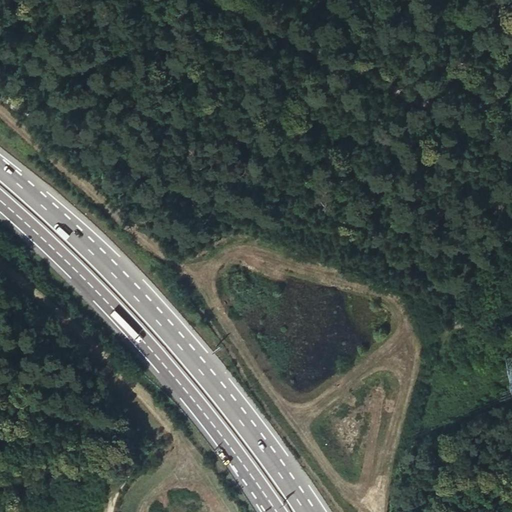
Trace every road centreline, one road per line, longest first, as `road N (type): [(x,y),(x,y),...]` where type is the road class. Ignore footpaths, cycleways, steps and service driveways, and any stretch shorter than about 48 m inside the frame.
road 1 (track): [(376,511),(412,336),(390,292),(239,249),(209,260),(200,289),(327,475)]
road 2 (track): [(470,321),(455,281),(432,258),(372,229),(246,204),(216,212),(0,113)]
road 3 (trunk): [(309,511),(128,287),(0,169)]
road 4 (trunk): [(0,202),(114,309),(276,511)]
road 5 (track): [(204,0),(511,149)]
road 6 (track): [(0,264),(115,369),(183,450),(175,480),(141,511)]
road 7 (track): [(200,289),(0,113)]
road 8 (track): [(412,336),(285,414)]
